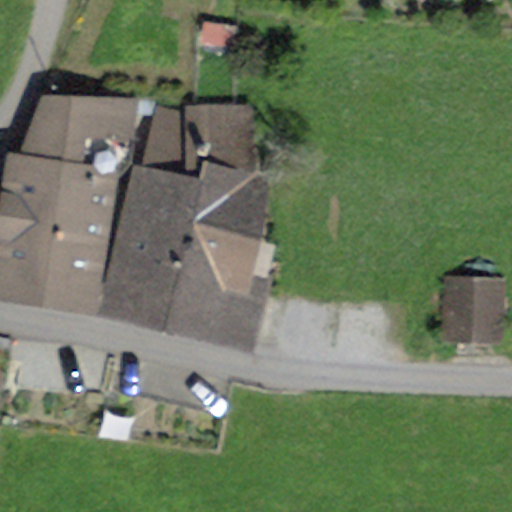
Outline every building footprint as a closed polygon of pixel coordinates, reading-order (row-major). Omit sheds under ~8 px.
[(0,291),(100,302),(114,172),(131,155),(138,92),(45,83),(20,146),(4,144),(0,176),(0,291)] [(255,159),(253,96),(185,98),(185,103),(161,103),(145,151),(145,159),(255,186),(255,159)] [(164,320),(200,173),(145,159),(137,157),(100,305),(164,320)] [(200,173),(164,320),(254,343),(280,236),(259,231),(275,164),(255,159),(255,186),(200,173)] [(505,337),(504,273),(447,274),(448,338),(505,337)]
